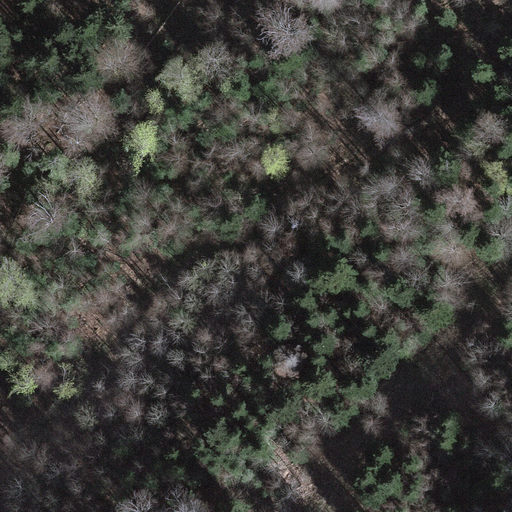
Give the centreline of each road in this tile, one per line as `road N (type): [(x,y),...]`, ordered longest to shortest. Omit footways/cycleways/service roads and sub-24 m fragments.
road 1 (track): [(0,480),(107,351),(209,254),(511,66)]
road 2 (track): [(326,511),(418,381),(511,277)]
